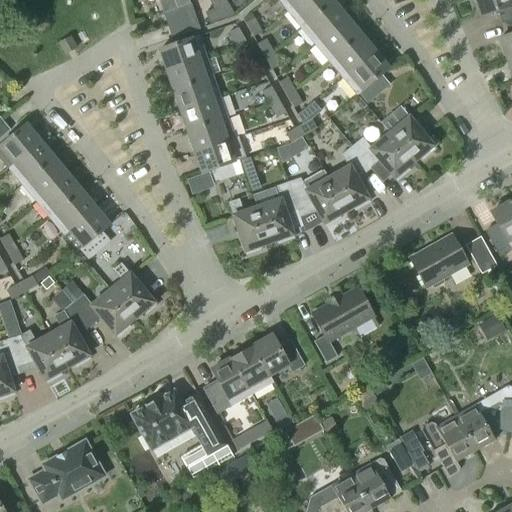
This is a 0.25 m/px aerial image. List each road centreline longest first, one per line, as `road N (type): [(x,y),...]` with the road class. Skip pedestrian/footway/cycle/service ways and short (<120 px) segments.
road 1 (residential): [(194,269),(196,243),(125,57),(114,48),(52,77),(44,91),(174,262)]
road 2 (residential): [(220,316),(500,161)]
road 3 (residential): [(0,441),(220,316)]
road 4 (residential): [(374,0),(448,98)]
